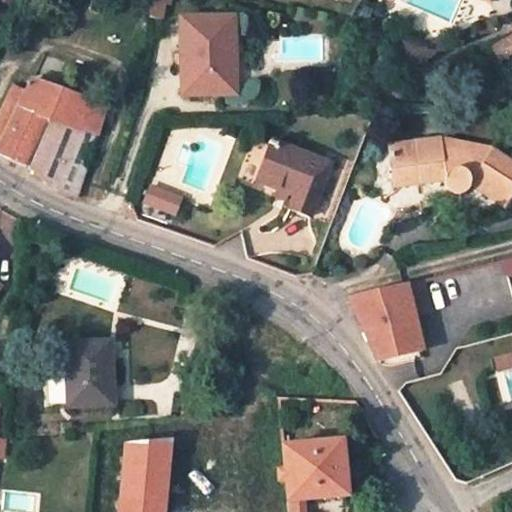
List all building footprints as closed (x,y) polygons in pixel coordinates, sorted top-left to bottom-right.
[(160,18),(163,0),(151,0),(149,17),(160,18)] [(234,56),(233,17),(180,19),(181,53),(187,53),(188,67),(181,67),(182,95),(230,94),(229,56),(234,56)] [(511,18),(508,20),(511,37),(490,49),(497,61),(511,52),(511,18)] [(52,189),(77,199),(106,107),(101,105),(31,79),(27,89),(15,84),(0,115),(0,142),(1,143),(0,144),(0,154),(27,168),(52,189)] [(503,208),(511,195),(511,161),(492,149),(486,157),(443,148),(442,138),(388,145),(394,187),(444,181),(445,185),(446,187),(448,190),(454,193),(458,193),(464,192),(469,187),(503,208)] [(492,149),(442,138),(443,148),(486,157),(492,149)] [(310,217),(329,166),(273,142),(258,181),(294,196),(289,208),(310,217)] [(165,190),(151,184),(145,201),(159,206),(165,190)] [(165,190),(159,206),(174,212),(181,196),(165,190)] [(379,362),(424,350),(410,298),(425,295),(421,280),(348,299),(379,362)] [(108,343),(64,346),(67,408),(110,406),(108,343)] [(507,355),(498,357),(501,369),(511,366),(507,355)] [(340,442),(281,447),(283,468),(284,485),(286,511),(301,511),(302,511),(309,511),(347,507),(340,442)] [(283,468),(275,469),(277,486),(284,485),(283,468)]
